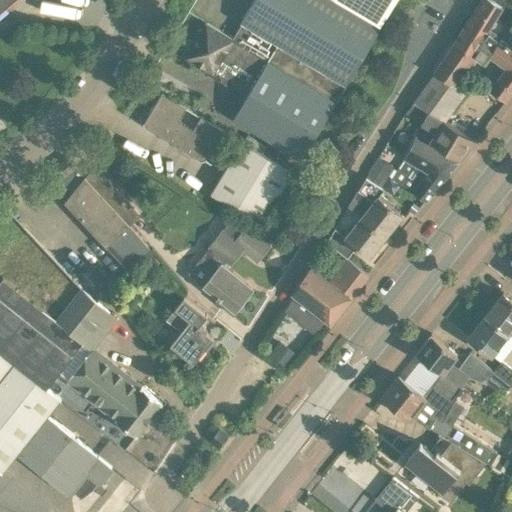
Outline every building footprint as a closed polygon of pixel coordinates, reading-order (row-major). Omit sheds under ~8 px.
[(0,0),(0,12),(14,0),(0,0)] [(233,39),(337,102),(382,26),(337,0),(254,0),(241,22),(242,23),(233,39)] [(337,0),(382,26),(398,0),(337,0)] [(471,54),(475,58),(484,64),(489,56),(500,40),(511,48),(511,44),(500,36),(501,36),(491,28),(497,18),(511,28),(511,4),(505,0),(480,0),(455,41),(471,54)] [(419,9),(409,2),(401,16),(411,22),(419,9)] [(337,102),(233,39),(207,23),(186,57),(214,74),(215,79),(246,98),(233,119),(303,160),(337,102)] [(488,89),(505,100),(506,101),(511,93),(511,48),(500,40),(489,56),(505,67),(488,89)] [(471,54),(455,41),(414,100),(447,120),(468,92),(456,86),(475,58),(471,54)] [(178,121),(186,108),(162,93),(143,125),(204,162),(224,131),(201,117),(193,130),(178,121)] [(446,122),(447,120),(414,100),(413,102),(414,102),(406,113),(421,124),(414,135),(416,136),(404,156),(416,163),(406,176),(416,184),(411,191),(426,200),(461,157),(475,139),(446,122)] [(263,225),(295,173),(243,141),(212,193),(263,225)] [(76,167),(69,158),(57,167),(64,176),(76,167)] [(111,171),(123,183),(136,170),(125,158),(111,171)] [(131,225),(86,176),(76,167),(64,176),(51,186),(65,202),(106,247),(131,225)] [(96,167),(86,176),(131,225),(141,215),(96,167)] [(367,178),(382,188),(389,178),(373,168),(367,178)] [(359,189),(348,206),(361,215),(387,235),(403,215),(379,196),(384,190),(382,188),(367,178),(366,177),(359,189)] [(335,227),(326,241),(348,258),(357,246),(370,256),(387,235),(361,215),(345,235),(335,227)] [(234,314),(253,289),(245,283),(247,281),(228,267),(242,248),(257,260),(270,244),(247,226),(245,227),(232,217),(189,272),(221,297),(218,301),(234,314)] [(160,263),(152,253),(145,259),(153,269),(160,263)] [(346,258),(331,278),(313,264),(292,295),(329,323),(360,284),(367,274),(346,258)] [(3,279),(0,282),(0,348),(47,387),(58,374),(83,342),(56,321),(3,279)] [(56,321),(83,342),(84,340),(108,310),(81,289),(56,321)] [(511,299),(503,293),(485,315),(508,333),(509,332),(511,335),(511,299)] [(166,320),(181,332),(171,345),(194,363),(214,337),(208,332),(209,331),(200,324),(208,315),(184,296),(166,320)] [(491,355),(508,333),(485,315),(468,336),(491,355)] [(416,353),(442,372),(441,373),(447,376),(462,386),(468,375),(450,364),(458,353),(432,333),(420,349),(417,348),(415,350),(418,351),(416,353)] [(163,403),(84,340),(83,342),(58,374),(67,381),(136,436),(163,403)] [(298,356),(280,341),(269,355),(287,370),(298,356)] [(47,388),(47,387),(0,348),(0,470),(2,473),(18,453),(70,494),(87,472),(99,482),(110,468),(44,415),(58,397),(47,388)] [(494,371),(511,385),(511,384),(511,369),(502,361),(494,371)] [(494,371),(486,382),(503,396),(511,385),(494,371)] [(492,451),(475,441),(453,427),(453,428),(443,422),(462,386),(447,376),(441,373),(423,395),(399,375),(382,396),(411,418),(429,428),(439,434),(438,435),(446,440),(486,463),(485,462),(492,451)] [(208,437),(218,446),(227,435),(218,427),(208,437)] [(405,462),(443,492),(457,474),(469,484),(486,463),(446,440),(437,451),(433,448),(431,451),(420,443),(405,462)] [(406,511),(414,502),(419,497),(408,489),(394,476),(374,499),(390,511),(406,511)]
